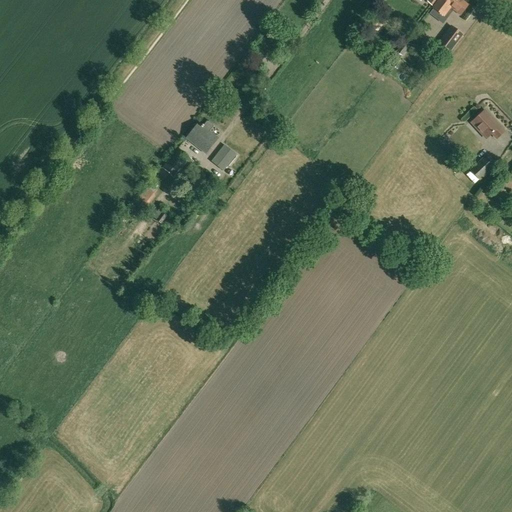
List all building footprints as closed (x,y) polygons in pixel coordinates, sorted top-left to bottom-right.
[(461,15),(468,6),(459,0),(439,0),(433,9),(445,18),(449,17),(454,10),(461,15)] [(440,44),(451,53),(464,36),(452,27),(440,44)] [(402,56),(412,41),(407,37),(396,52),(402,56)] [(484,111),(483,112),(471,123),(486,139),(492,134),(497,139),(504,132),(484,111)] [(206,122),(203,126),(198,123),(186,138),(205,154),(218,138),(210,132),(213,127),(213,125),(209,121),(206,122)] [(223,145),(211,161),(222,171),(236,154),(223,145)] [(175,178),(190,159),(178,149),(162,168),(175,178)] [(485,157),(470,170),(480,180),(494,167),(485,157)] [(169,212),(164,209),(155,220),(160,224),(169,212)]
